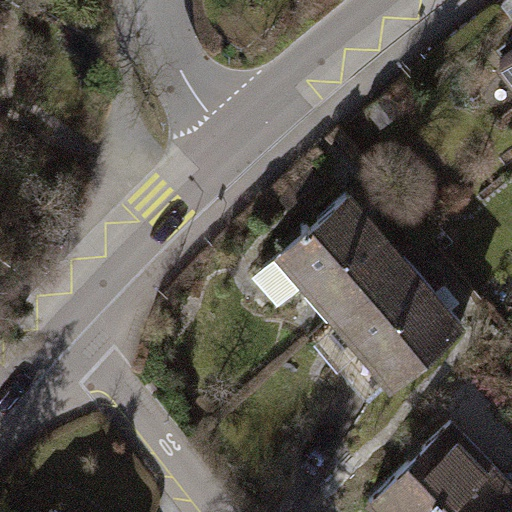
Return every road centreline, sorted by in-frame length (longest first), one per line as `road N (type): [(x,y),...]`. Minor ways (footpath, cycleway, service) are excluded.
road 1 (tertiary): [(56,316),(233,135)]
road 2 (residential): [(209,511),(56,316)]
road 3 (tertiary): [(233,135),(407,0)]
road 4 (residential): [(233,135),(169,53),(161,0)]
